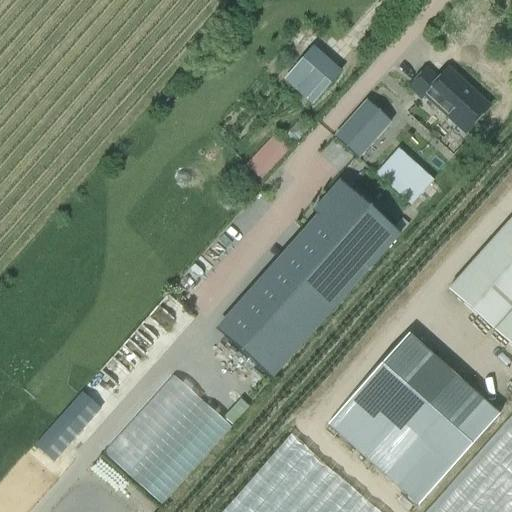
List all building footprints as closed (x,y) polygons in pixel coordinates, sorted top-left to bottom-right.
[(283,81),(312,104),(341,71),(313,47),(283,81)] [(425,97),(465,133),(489,106),(448,69),(438,80),(426,69),(409,89),(422,100),(425,97)] [(366,103),(334,139),(358,159),(389,124),(366,103)] [(244,163),(259,179),(290,151),(274,134),(244,163)] [(397,151),(375,175),(409,206),(431,182),(397,151)] [(252,305),(223,338),(271,380),(300,347),(399,236),(348,191),(321,222),(324,224),(299,252),(252,305)] [(511,349),(511,218),(447,292),(511,349)] [(213,258),(176,290),(189,304),(225,272),(213,258)] [(498,418),(407,336),(327,426),(417,507),(498,418)] [(172,375),(100,455),(160,508),(231,428),(172,375)]
